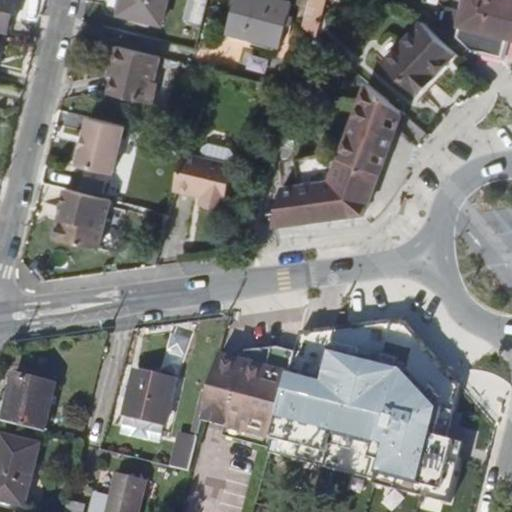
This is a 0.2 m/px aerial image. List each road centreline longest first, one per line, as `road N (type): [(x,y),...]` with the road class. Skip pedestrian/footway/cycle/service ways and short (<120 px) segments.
road 1 (secondary): [(310,274),(0,316)]
road 2 (residential): [(0,277),(67,0)]
road 3 (residential): [(446,256),(310,274)]
road 4 (residential): [(511,163),(468,176),(454,190),(446,256)]
